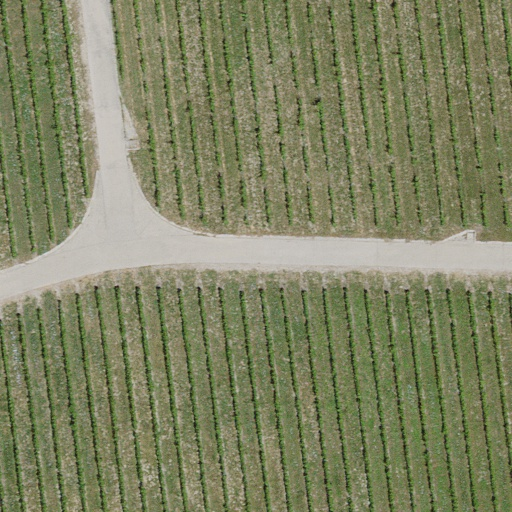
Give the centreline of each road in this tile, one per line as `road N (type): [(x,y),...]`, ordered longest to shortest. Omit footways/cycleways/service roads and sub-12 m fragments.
road 1 (track): [(511,259),(126,248),(0,290)]
road 2 (track): [(126,248),(97,0)]
